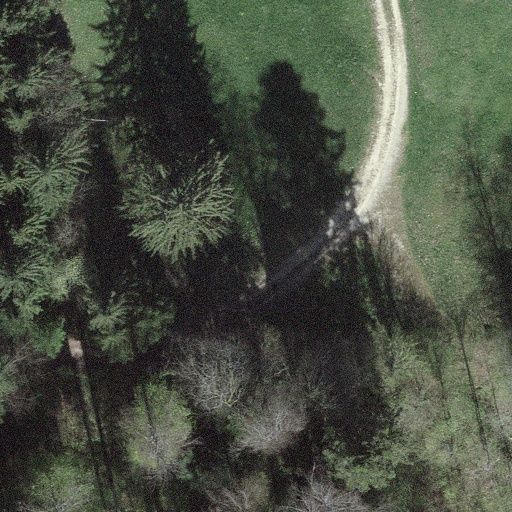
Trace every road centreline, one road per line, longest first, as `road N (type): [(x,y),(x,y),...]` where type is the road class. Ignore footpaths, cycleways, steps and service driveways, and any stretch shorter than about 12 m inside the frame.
road 1 (track): [(386,0),(391,123),(361,191),(313,250),(209,325),(170,341),(117,350),(0,346)]
road 2 (track): [(383,149),(393,248),(437,326),(511,423)]
